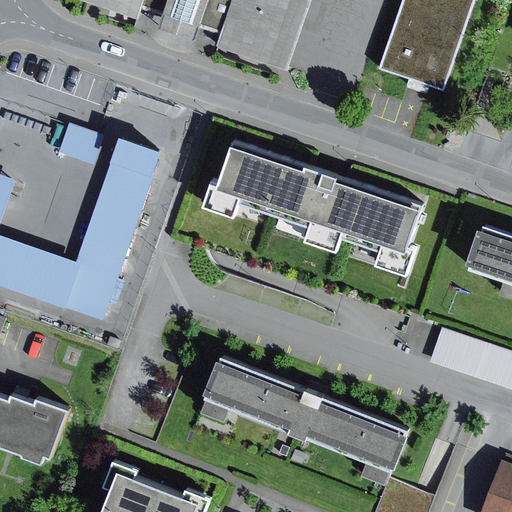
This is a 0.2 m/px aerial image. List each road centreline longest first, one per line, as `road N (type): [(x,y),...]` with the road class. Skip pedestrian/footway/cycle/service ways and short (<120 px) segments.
road 1 (residential): [(0,13),(511,190)]
road 2 (residential): [(511,407),(162,282),(109,429)]
